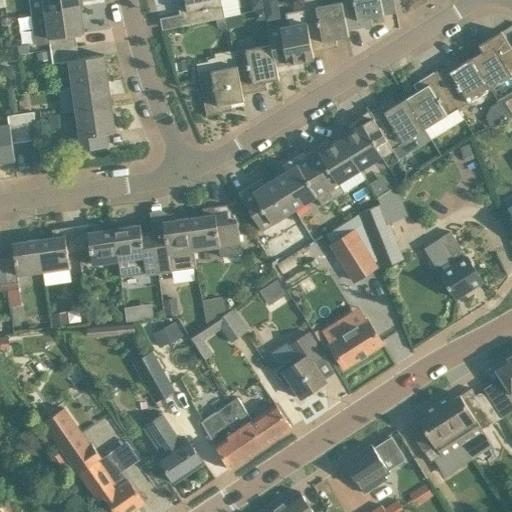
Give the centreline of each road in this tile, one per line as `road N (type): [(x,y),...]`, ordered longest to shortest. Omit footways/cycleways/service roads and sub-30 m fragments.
road 1 (tertiary): [(208,511),(511,318)]
road 2 (residential): [(183,172),(472,0)]
road 3 (residential): [(0,203),(183,172)]
road 4 (residential): [(183,172),(128,0)]
